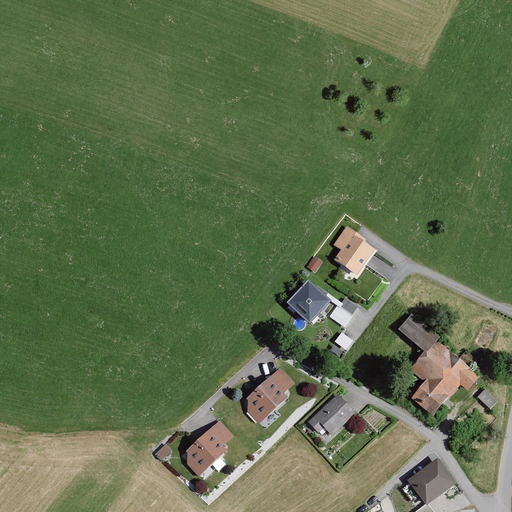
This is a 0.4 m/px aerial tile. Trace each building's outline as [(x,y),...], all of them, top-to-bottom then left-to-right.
[(380,250),(349,227),(335,245),(343,250),(337,258),(361,276),(380,250)] [(309,268),(316,271),(321,259),(314,256),(309,268)] [(332,298),(311,279),(292,301),(313,320),(332,298)] [(481,375),(412,315),(401,327),(428,351),(413,368),(428,382),(416,395),(436,412),(462,382),(469,388),(481,375)] [(341,332),(336,343),(349,349),(354,339),(341,332)] [(292,385),(278,371),(243,403),(263,424),(288,400),(282,395),(292,385)] [(491,408),(499,399),(486,387),(478,396),(491,408)] [(357,414),(338,394),(309,421),(319,432),(326,426),(334,435),(357,414)] [(231,437),(216,422),(182,454),(202,475),(227,451),(221,446),(231,437)] [(165,442),(156,454),(163,459),(173,448),(165,442)] [(437,459),(411,479),(429,503),(456,483),(437,459)] [(435,511),(429,503),(414,511),(435,511)]
